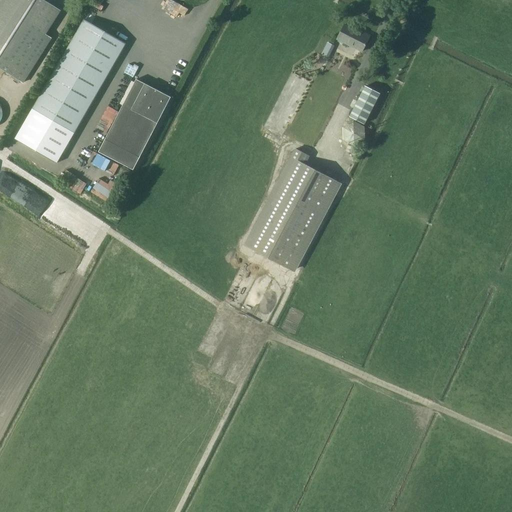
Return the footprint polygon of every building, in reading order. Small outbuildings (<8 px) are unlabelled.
[(0,0),(0,66),(23,81),(28,73),(51,38),(45,34),(61,11),(43,0),(0,0)] [(84,19),(15,139),(57,163),(126,44),(84,19)] [(362,52),(370,36),(356,28),(355,30),(344,24),(336,39),(343,43),(342,45),(347,47),(349,45),(362,52)] [(134,169),(171,96),(136,78),(99,152),(134,169)] [(365,86),(350,116),(364,123),(379,94),(365,86)] [(342,127),(343,140),(354,146),(365,139),(365,126),(354,120),(342,127)] [(293,270),(339,183),(299,162),(304,154),(297,150),(293,158),(291,158),(285,169),(286,169),(283,176),(284,177),(247,246),(293,270)]
